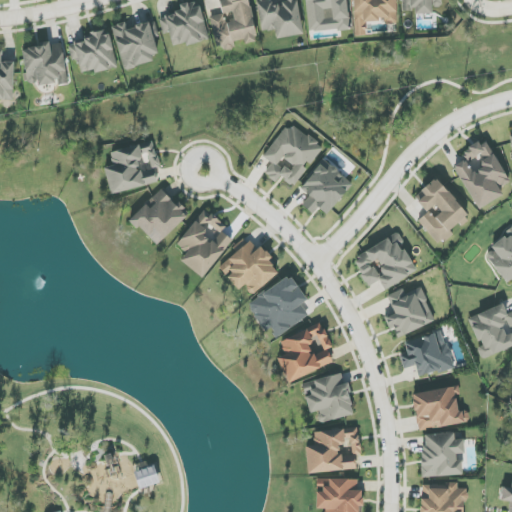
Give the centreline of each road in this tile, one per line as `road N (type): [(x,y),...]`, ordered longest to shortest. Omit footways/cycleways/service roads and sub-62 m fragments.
road 1 (residential): [(389,511),(381,394),(346,308),(286,231),(202,169)]
road 2 (residential): [(313,262),(419,147),(453,119),(511,98)]
